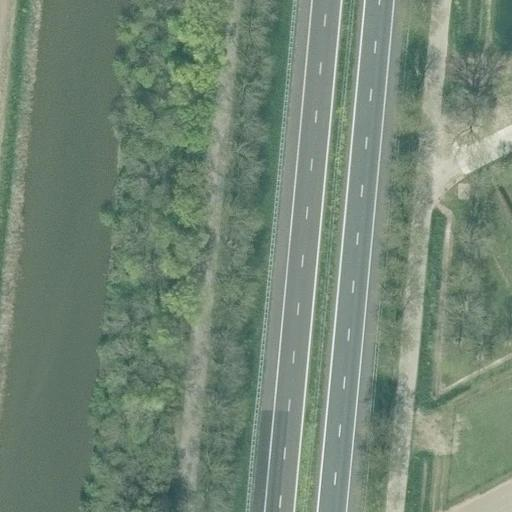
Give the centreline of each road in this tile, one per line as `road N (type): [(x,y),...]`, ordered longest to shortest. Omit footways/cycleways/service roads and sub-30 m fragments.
road 1 (unclassified): [(395,511),(444,0)]
road 2 (motorway): [(332,511),(380,0)]
road 3 (unclassified): [(179,511),(227,0)]
road 4 (motorway): [(326,0),(279,511)]
